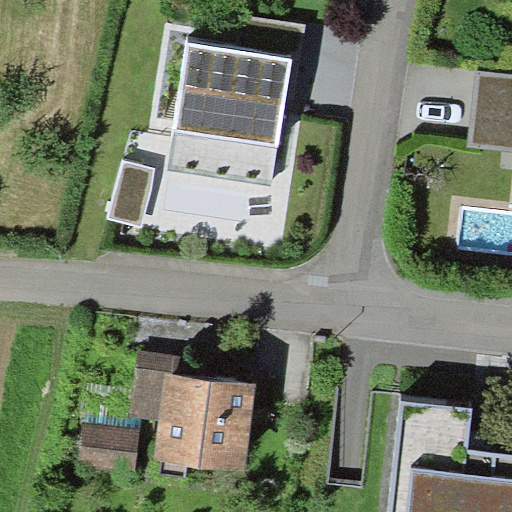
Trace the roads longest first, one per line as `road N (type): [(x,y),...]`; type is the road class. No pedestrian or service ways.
road 1 (residential): [(0,281),(344,306)]
road 2 (residential): [(344,306),(404,0)]
road 3 (residential): [(344,306),(511,322)]
